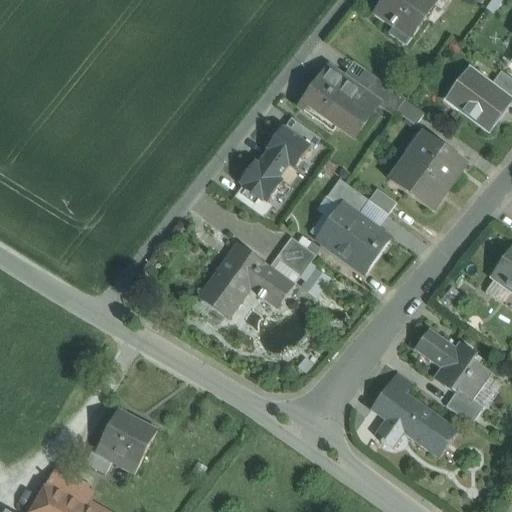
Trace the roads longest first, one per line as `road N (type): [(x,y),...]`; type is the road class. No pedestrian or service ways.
road 1 (residential): [(99,316),(347,0)]
road 2 (residential): [(291,436),(511,170)]
road 3 (residential): [(291,436),(99,316)]
road 4 (residential): [(399,511),(291,436)]
